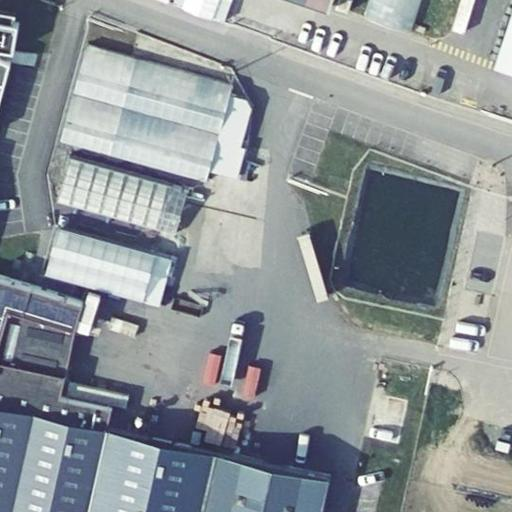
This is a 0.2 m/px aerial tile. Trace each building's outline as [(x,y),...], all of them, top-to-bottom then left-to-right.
[(293,0),(337,15),(342,0),(293,0)] [(243,91),(97,52),(71,150),(216,189),(243,91)] [(185,242),(197,197),(79,164),(67,209),(185,242)] [(158,252),(57,225),(44,272),(145,300),(158,252)] [(0,511),(35,511),(66,399),(92,310),(21,293),(25,272),(0,265),(0,511)] [(291,351),(276,417),(288,420),(304,354),(291,351)] [(246,511),(251,464),(116,433),(121,412),(66,399),(35,511),(246,511)] [(246,511),(331,511),(338,483),(251,464),(246,511)]
